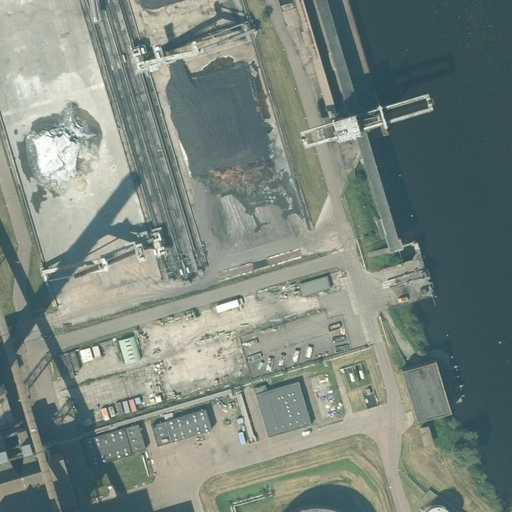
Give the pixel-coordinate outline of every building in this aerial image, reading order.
[(327,276),(298,284),(302,297),(331,288),(327,276)] [(134,336),(119,340),(126,364),(141,359),(134,336)] [(416,421),(446,412),(450,411),(434,360),(401,370),(416,421)] [(253,388),(255,394),(268,437),(311,424),(298,381),(266,391),(265,385),(253,388)] [(205,411),(173,419),(171,413),(163,415),(165,421),(151,425),(157,446),(211,431),(205,411)] [(24,419),(0,426),(0,456),(32,447),(32,445),(24,419)] [(138,424),(84,440),(91,466),(145,449),(138,424)] [(43,455),(38,457),(0,468),(0,511),(6,511),(56,498),(53,490),(56,489),(61,504),(76,500),(61,450),(46,454),(52,475),(49,476),(43,455)] [(60,511),(56,499),(10,511),(60,511)]
